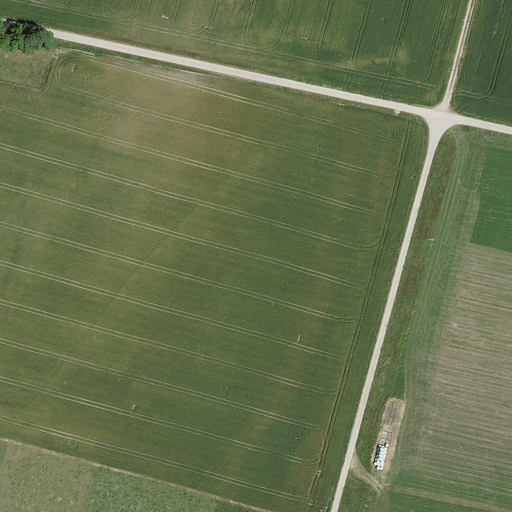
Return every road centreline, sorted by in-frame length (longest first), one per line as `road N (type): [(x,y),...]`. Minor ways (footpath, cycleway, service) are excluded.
road 1 (unclassified): [(511,126),(0,18)]
road 2 (track): [(336,511),(446,112)]
